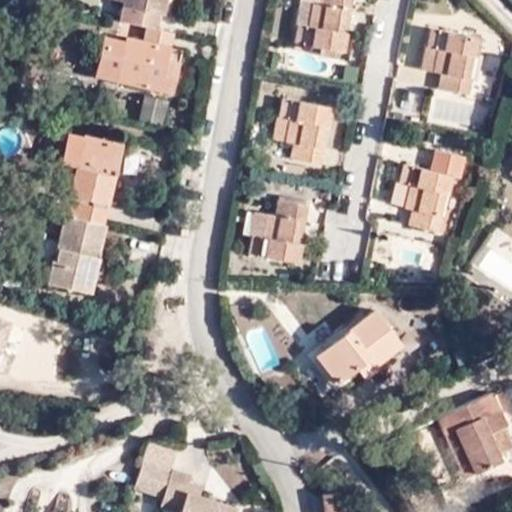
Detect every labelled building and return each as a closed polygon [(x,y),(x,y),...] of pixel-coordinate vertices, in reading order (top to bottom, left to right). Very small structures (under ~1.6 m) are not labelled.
[(105,0),(124,4),(119,24),(145,30),(154,32),(157,18),(160,19),(164,0),(105,0)] [(321,0),(322,1),(318,0),(311,0),(308,22),(298,20),(294,40),(342,49),(346,30),(342,28),(347,6),(351,6),(352,0),(321,0)] [(298,0),(295,19),(298,20),(308,22),(311,0),(298,0)] [(346,30),(351,6),(347,6),(342,28),(346,30)] [(103,39),(93,81),(172,98),(182,54),(171,51),(174,37),(169,36),(154,32),(145,30),(141,43),(125,39),(124,42),(123,47),(113,45),(114,42),(103,39)] [(435,34),(431,52),(442,55),(436,76),(445,79),(441,93),(469,100),(473,85),(468,84),(472,62),(478,64),(482,46),(435,34)] [(442,55),(431,52),(428,51),(423,73),(436,76),(442,55)] [(498,60),(499,53),(490,51),(489,58),(498,60)] [(473,85),(478,64),(472,62),(468,84),(473,85)] [(398,109),(421,115),(428,86),(405,80),(398,109)] [(111,94),(105,92),(100,109),(107,111),(111,94)] [(283,93),(280,111),(290,113),(285,137),(294,139),(292,155),(320,161),(324,144),(317,142),(322,120),(328,121),(332,103),(283,93)] [(432,119),(459,122),(461,102),(434,99),(432,119)] [(290,113),(280,111),(275,110),(271,134),(285,137),(290,113)] [(324,144),(328,121),(322,120),(317,142),(324,144)] [(122,145),(83,134),(82,137),(66,133),(59,160),(75,164),(69,193),(108,203),(122,145)] [(403,161),(398,180),(408,183),(403,206),(412,208),(409,222),(437,229),(441,213),(436,211),(442,191),(446,192),(450,174),(458,176),(463,156),(434,148),(429,168),(403,161)] [(408,183),(398,180),(396,181),(391,202),(403,206),(408,183)] [(441,213),(446,192),(442,191),(436,211),(441,213)] [(305,259),(308,242),(301,240),(305,218),(312,219),(314,204),(285,199),(282,213),(272,211),(268,233),(258,232),(254,251),(305,259)] [(64,201),(60,216),(65,217),(101,225),(105,211),(64,201)] [(253,231),(258,232),(268,233),(272,211),(257,209),(253,231)] [(90,274),(101,225),(65,217),(53,263),(49,262),(43,286),(72,294),(72,292),(78,271),(90,274)] [(301,240),(308,242),(312,219),(305,218),(301,240)] [(94,275),(90,274),(78,271),(72,292),(90,296),(94,275)] [(364,363),(368,369),(401,346),(374,310),(311,358),(332,386),(352,372),(364,363)] [(0,353),(10,320),(0,316),(0,353)] [(356,378),(368,369),(364,363),(352,372),(356,378)] [(454,430),(473,472),(499,461),(497,453),(511,446),(502,425),(504,424),(489,391),(436,417),(444,435),(454,430)] [(464,477),(473,472),(454,430),(444,435),(464,477)] [(189,483),(191,475),(170,469),(160,507),(177,511),(235,511),(237,508),(199,496),(200,487),(189,483)] [(337,511),(335,493),(321,495),(323,511),(337,511)]
